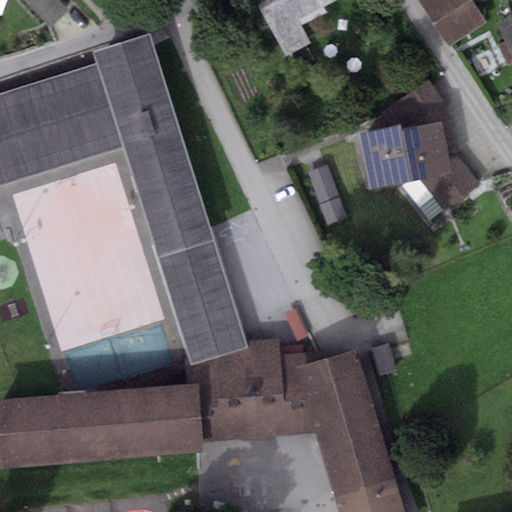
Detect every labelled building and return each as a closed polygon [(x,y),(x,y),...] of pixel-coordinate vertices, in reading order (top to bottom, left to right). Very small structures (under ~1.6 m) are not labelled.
[(58,0),(28,0),(45,19),(62,4),(58,0)] [(321,4),(318,0),(256,0),(286,59),(311,46),(295,17),(321,4)] [(471,0),(420,0),(448,45),(485,22),(471,0)] [(511,14),(496,23),(505,41),(498,44),(507,65),(511,63),(511,14)] [(149,34),(94,51),(157,256),(212,239),(149,34)] [(96,64),(0,93),(0,183),(122,146),(96,64)] [(386,110),(395,123),(447,108),(428,79),(386,110)] [(395,123),(359,133),(370,187),(418,179),(445,211),(480,183),(457,153),(447,108),(395,123)] [(328,165),(307,172),(327,235),(348,229),(328,165)] [(212,239),(157,256),(191,360),(213,359),(212,344),(246,342),(212,239)] [(377,249),(364,255),(370,271),(384,266),(377,249)] [(186,384),(0,400),(0,454),(2,471),(203,452),(203,443),(313,433),(338,511),(402,511),(355,351),(296,366),(291,345),(279,347),(278,339),(246,342),(212,344),(213,359),(191,360),(186,360),(186,384)] [(387,343),(370,348),(377,375),(395,371),(387,343)]
